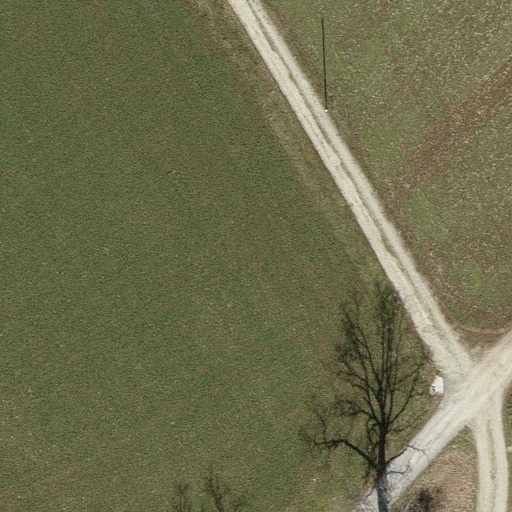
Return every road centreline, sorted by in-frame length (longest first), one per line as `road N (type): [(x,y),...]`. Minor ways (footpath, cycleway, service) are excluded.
road 1 (track): [(228,0),(475,396)]
road 2 (track): [(475,396),(375,511)]
